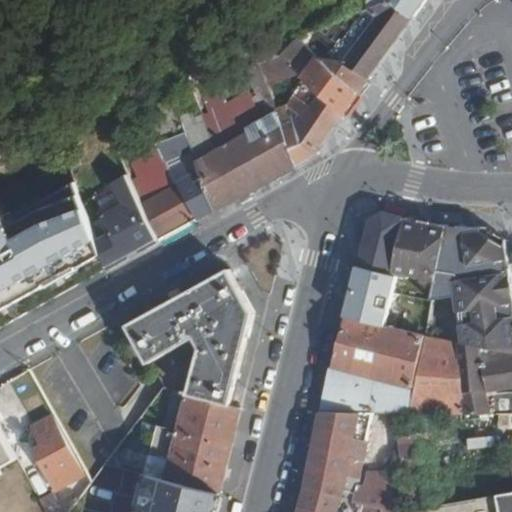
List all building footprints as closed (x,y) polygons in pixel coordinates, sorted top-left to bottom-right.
[(413,18),(424,0),(370,0),(369,11),(378,18),(401,10),(413,18)] [(398,38),(413,18),(401,10),(378,18),(309,44),(323,57),(346,62),(369,79),(398,38)] [(360,92),(323,57),(308,77),(346,113),(360,92)] [(369,79),(346,62),(323,57),(360,92),(369,79)] [(316,153),(346,113),(308,77),(291,101),(278,107),(280,112),(297,163),(316,153)] [(297,163),(280,112),(246,129),(246,135),(218,149),(235,197),(297,163)] [(145,180),(172,166),(167,155),(192,141),(186,125),(158,138),(163,149),(137,163),(145,180)] [(218,149),(213,134),(193,143),(201,168),(215,208),(235,197),(218,149)] [(142,197),(127,161),(107,171),(112,181),(97,187),(96,196),(112,228),(99,235),(110,266),(160,239),(142,197)] [(215,208),(201,168),(142,197),(160,239),(215,208)] [(394,268),(407,208),(383,202),(369,215),(352,283),(394,292),(396,285),(400,270),(394,268)] [(511,346),(511,272),(506,235),(490,219),(462,222),(407,208),(394,268),(400,270),(411,273),(411,270),(439,276),(434,299),(457,290),(465,339),(511,346)] [(41,304),(83,281),(70,247),(26,263),(41,304)] [(231,406),(255,314),(231,268),(130,325),(150,362),(196,338),(202,348),(190,395),(231,406)] [(405,313),(348,298),(345,311),(401,326),(405,313)] [(408,408),(425,333),(401,326),(345,311),(321,406),(367,407),(408,408)] [(479,387),(511,381),(511,346),(465,339),(425,333),(408,408),(483,410),(479,387)] [(190,395),(202,348),(196,338),(150,362),(164,388),(175,391),(190,395)] [(219,494),(241,408),(231,406),(190,395),(175,391),(165,425),(159,424),(146,475),(219,494)] [(353,486),(367,407),(321,406),(299,500),(336,511),(337,511),(344,485),(353,486)] [(0,458),(14,451),(0,427),(0,458)] [(441,499),(439,484),(434,484),(424,431),(399,436),(396,445),(400,458),(409,456),(413,476),(397,480),(402,506),(441,499)] [(82,471),(64,438),(45,449),(52,463),(46,467),(58,490),(65,486),(62,481),(82,471)] [(511,491),(511,448),(511,453),(511,476),(498,478),(500,493),(511,491)] [(48,511),(14,451),(0,458),(0,511),(48,511)] [(214,511),(219,494),(146,475),(136,511),(214,511)] [(65,511),(53,490),(44,495),(53,511),(65,511)] [(511,511),(511,491),(500,493),(385,511),(511,511)] [(336,511),(299,500),(296,511),(336,511)]
